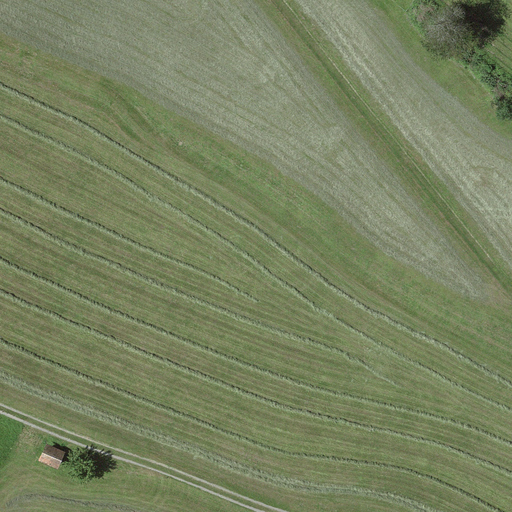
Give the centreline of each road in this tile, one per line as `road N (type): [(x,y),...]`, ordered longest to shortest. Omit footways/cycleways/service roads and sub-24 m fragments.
road 1 (track): [(511,289),(282,0)]
road 2 (track): [(267,511),(0,409)]
